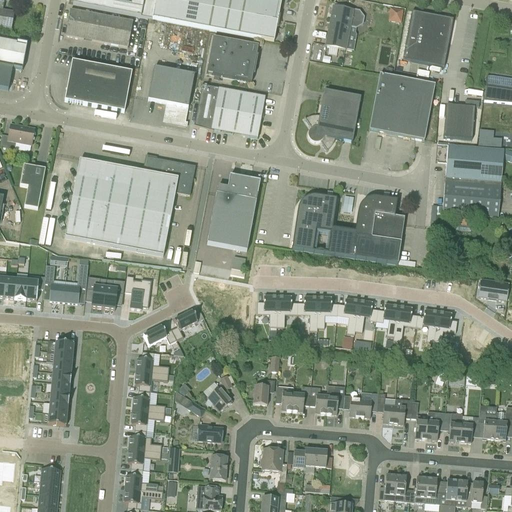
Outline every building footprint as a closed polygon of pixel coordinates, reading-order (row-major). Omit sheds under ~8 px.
[(0,0),(0,29),(11,32),(14,14),(2,12),(4,0),(0,0)] [(155,0),(73,0),(72,6),(152,21),(155,0)] [(181,0),(155,0),(152,21),(177,26),(181,0)] [(181,0),(177,26),(202,30),(207,0),(181,0)] [(260,42),(265,15),(278,17),(281,4),(262,0),(207,0),(202,30),(260,42)] [(359,14),(352,13),(333,9),(325,48),(345,52),(349,30),(356,31),(363,27),(364,20),(359,14)] [(388,24),(401,26),(403,13),(390,11),(388,24)] [(65,38),(127,50),(132,24),(70,12),(65,38)] [(411,14),(402,62),(444,69),(453,22),(411,14)] [(280,18),(278,17),(265,15),(260,42),(273,44),(276,30),(277,30),(280,18)] [(206,76),(251,85),(252,76),(254,76),(257,58),(256,57),(258,49),(212,40),(206,76)] [(27,46),(0,41),(0,91),(8,93),(13,70),(22,72),(27,46)] [(64,103),(124,114),(131,74),(72,63),(64,103)] [(391,78),(392,70),(387,69),(384,72),(383,77),(391,78)] [(147,102),(168,106),(174,74),(154,70),(147,102)] [(194,77),(174,74),(168,106),(165,124),(184,127),(194,77)] [(424,143),(434,87),(379,77),(368,133),(424,143)] [(485,89),(511,92),(511,81),(486,77),(485,89)] [(194,129),(211,132),(257,141),(264,99),(201,88),(194,129)] [(511,105),(511,92),(485,89),(484,103),(511,105)] [(327,153),(328,152),(329,151),(330,149),(331,148),(332,147),(333,145),(334,144),(334,142),(334,141),(352,144),(360,99),(323,93),(319,118),(317,118),(316,118),(314,118),(312,118),(311,118),(309,119),(308,119),(306,120),(305,121),(304,120),(304,121),(311,131),(310,132),(309,132),(309,133),(308,135),(308,136),(308,137),(308,138),(308,139),(308,140),(309,141),(309,142),(310,143),(311,143),(312,144),(313,144),(314,145),(315,145),(316,145),(317,145),(319,144),(320,144),(326,154),(327,153)] [(474,110),(446,107),(443,140),(471,142),(474,110)] [(16,144),(31,147),(34,132),(10,127),(8,138),(1,137),(0,143),(0,149),(14,152),(16,144)] [(503,152),(448,148),(442,216),(498,220),(503,152)] [(511,164),(511,154),(506,152),(503,162),(511,164)] [(103,181),(77,176),(64,240),(163,259),(175,196),(189,198),(195,169),(151,161),(146,165),(144,174),(106,167),(103,181)] [(37,212),(45,172),(23,168),(19,188),(27,190),(24,209),(37,212)] [(206,246),(246,254),(259,184),(238,180),(235,182),(229,181),(227,191),(226,198),(216,196),(206,246)] [(298,208),(298,209),(297,211),(297,212),(291,251),(327,257),(331,234),(336,201),(316,198),(315,198),(313,198),(312,198),(310,198),(309,199),(307,199),(306,200),(304,201),(303,202),(302,203),(301,204),(300,205),(299,206),(298,208)] [(397,267),(400,245),(404,220),(394,219),(396,203),(379,200),(377,200),(375,200),(374,200),(372,200),(371,200),(369,200),(368,201),(366,202),(365,203),(363,203),(362,205),(361,206),(360,207),(359,208),(359,210),(358,211),(358,213),(357,214),(354,238),(331,234),(327,257),(397,267)] [(50,268),(59,268),(60,259),(50,259),(50,268)] [(245,262),(233,260),(231,272),(243,274),(245,262)] [(432,260),(431,270),(440,270),(441,260),(432,260)] [(65,289),(63,305),(77,307),(78,296),(85,296),(88,265),(79,264),(77,290),(65,289)] [(63,305),(65,289),(53,288),(54,270),(45,269),(44,280),(43,292),(50,293),(49,304),(63,305)] [(16,282),(5,281),(6,277),(5,277),(5,281),(3,301),(14,302),(16,282)] [(27,283),(25,303),(36,304),(37,292),(43,292),(44,280),(38,280),(38,284),(27,283)] [(91,310),(102,311),(105,290),(99,289),(100,281),(88,280),(86,292),(93,293),(91,310)] [(133,281),(126,280),(124,296),(131,297),(129,312),(141,313),(142,311),(148,311),(151,284),(140,283),(140,284),(133,284),(133,281)] [(27,283),(16,282),(14,302),(25,303),(27,283)] [(508,287),(480,282),(477,300),(506,304),(508,287)] [(112,291),(105,290),(102,311),(114,313),(116,296),(123,297),(124,284),(113,283),(112,291)] [(276,331),(277,299),(263,299),(263,306),(257,306),(256,318),(263,318),(263,314),(269,314),(269,330),(276,331)] [(290,319),(297,319),(297,307),(290,307),(291,299),(277,299),(276,331),(284,331),(284,315),(290,315),(290,319)] [(303,307),(297,307),(297,319),(303,319),(303,315),(309,315),(309,331),(316,332),(317,300),(303,300),(303,307)] [(337,313),(337,308),(330,308),(331,301),(317,300),(316,332),(324,332),(324,316),(330,316),(330,320),(336,320),(337,313)] [(337,313),(336,320),(342,321),(343,317),(349,318),(346,337),(353,338),(354,335),(358,304),(345,302),(344,309),(337,308),(337,313)] [(369,324),(375,325),(377,313),(371,313),(372,306),(358,304),(354,335),(359,336),(361,336),(364,320),(370,321),(369,324)] [(377,313),(375,325),(382,326),(382,323),(388,323),(386,339),(394,340),(398,309),(384,307),(383,314),(377,313)] [(409,330),(415,331),(417,319),(411,318),(412,311),(398,309),(394,340),(401,341),(403,325),(409,326),(409,330)] [(417,319),(415,331),(421,332),(422,328),(428,329),(426,345),(433,346),(438,315),(424,313),(423,320),(417,319)] [(179,334),(196,325),(191,314),(173,323),(176,330),(170,333),(176,345),(183,341),(179,334)] [(438,315),(433,346),(441,347),(443,331),(449,332),(448,335),(455,336),(456,324),(450,324),(451,317),(438,315)] [(176,345),(170,333),(164,336),(161,329),(143,338),(148,349),(165,341),(169,348),(176,345)] [(342,350),(351,351),(352,341),(343,339),(342,350)] [(55,345),(54,355),(72,357),(73,346),(55,345)] [(15,348),(4,347),(3,371),(28,372),(28,360),(22,360),(23,356),(15,355),(15,348)] [(71,367),(72,357),(54,355),(53,366),(71,367)] [(136,361),(135,374),(168,377),(169,370),(152,369),(153,356),(141,355),(141,361),(136,361)] [(270,375),(277,375),(278,360),(271,359),(270,375)] [(71,367),(53,366),(52,376),(70,377),(71,367)] [(406,370),(398,370),(397,380),(405,380),(406,370)] [(168,377),(135,374),(134,388),(138,388),(138,394),(150,395),(151,383),(167,384),(168,377)] [(51,386),(69,388),(70,377),(52,376),(51,386)] [(225,392),(231,389),(226,378),(220,381),(225,392)] [(252,407),(266,408),(268,383),(262,383),(261,389),(254,388),(252,407)] [(69,388),(51,386),(50,396),(68,398),(69,388)] [(179,391),(182,394),(187,389),(184,386),(179,391)] [(343,412),(344,398),(344,390),(327,389),(326,399),(327,399),(325,417),(336,418),(337,411),(343,412)] [(280,414),(291,414),(293,397),(293,391),(276,390),(275,406),(281,407),(280,414)] [(303,408),(309,409),(310,398),(310,390),(301,390),(301,397),(293,397),(291,414),(302,415),(303,408)] [(327,399),(326,399),(319,399),(319,391),(310,390),(310,398),(309,409),(315,409),(314,416),(325,417),(327,399)] [(209,409),(212,407),(219,415),(231,405),(219,391),(207,401),(208,402),(205,405),(209,409)] [(131,413),(164,416),(165,409),(148,408),(150,395),(138,394),(137,400),(133,400),(131,413)] [(50,396),(49,406),(67,408),(68,398),(50,396)] [(371,396),(371,403),(360,402),(359,420),(369,421),(370,414),(376,415),(378,397),(371,396)] [(378,397),(376,415),(383,415),(382,426),(392,427),(394,409),(384,408),(385,397),(378,397)] [(348,419),(359,420),(360,402),(350,401),(350,399),(344,398),(343,412),(349,412),(348,419)] [(411,405),(411,404),(394,402),(394,409),(392,427),(403,428),(404,421),(410,421),(411,405)] [(191,404),(186,410),(200,419),(205,413),(191,404)] [(411,405),(410,421),(416,422),(414,442),(425,443),(427,426),(426,426),(420,425),(420,420),(416,420),(418,405),(411,405)] [(20,411),(8,410),(5,431),(18,432),(19,418),(25,419),(26,407),(20,406),(20,411)] [(48,416),(66,418),(67,408),(49,406),(48,416)] [(496,415),(495,418),(495,425),(494,442),(505,443),(506,428),(511,428),(511,438),(511,426),(511,410),(505,410),(505,416),(496,415)] [(135,427),(134,433),(146,434),(147,422),(163,423),(164,416),(131,413),(130,427),(135,427)] [(495,425),(495,418),(485,418),(485,415),(479,414),(478,426),(484,426),(482,441),(494,442),(495,425)] [(65,429),(66,418),(48,416),(47,427),(65,429)] [(443,433),(444,417),(427,416),(426,426),(427,426),(425,443),(436,443),(437,433),(443,433)] [(461,428),(461,419),(444,417),(443,433),(449,434),(448,444),(459,445),(461,428)] [(467,429),(461,428),(459,445),(470,446),(472,424),(468,424),(467,429)] [(208,430),(209,428),(198,428),(197,444),(221,446),(222,432),(208,430)] [(128,452),(160,455),(161,448),(145,447),(146,434),(134,433),(133,439),(129,439),(128,452)] [(166,474),(178,475),(179,451),(168,451),(166,474)] [(281,467),(282,453),(263,451),(262,462),(261,462),(260,469),(262,469),(261,473),(280,474),(279,484),(285,485),(286,471),(286,467),(281,467)] [(130,472),(142,473),(143,461),(160,462),(160,455),(128,452),(126,466),(131,466),(130,472)] [(304,452),(304,455),(303,472),(303,469),(314,470),(315,453),(304,452)] [(326,454),(315,453),(314,470),(325,471),(326,454)] [(292,471),(303,472),(304,455),(293,454),(292,471)] [(225,483),(227,460),(211,459),(210,482),(225,483)] [(3,464),(2,482),(13,483),(15,465),(9,464),(3,463),(3,464)] [(41,485),(60,487),(61,473),(42,471),(41,485)] [(142,473),(130,472),(130,478),(125,478),(124,491),(157,494),(157,487),(141,486),(142,473)] [(395,478),(385,477),(384,490),(379,490),(378,503),(393,504),(395,478)] [(405,492),(406,479),(395,478),(393,504),(409,505),(410,493),(405,492)] [(409,505),(424,506),(426,481),(416,480),(415,493),(410,493),(409,505)] [(426,481),(424,506),(439,508),(440,495),(435,495),(436,482),(426,481)] [(445,508),(455,509),(457,483),(447,482),(446,496),(440,495),(439,508),(445,508)] [(470,505),(471,498),(466,497),(467,484),(457,483),(455,509),(465,510),(470,510),(471,505),(470,505)] [(481,499),(482,485),(472,484),(471,498),(470,505),(471,505),(481,505),(480,511),(486,511),(487,499),(481,499)] [(59,500),(60,487),(41,485),(40,498),(59,500)] [(217,502),(218,490),(204,489),(204,497),(203,497),(202,511),(220,511),(221,502),(217,502)] [(127,505),(126,511),(135,511),(138,511),(140,500),(156,502),(157,494),(124,491),(123,505),(127,505)] [(262,500),(261,511),(278,511),(284,511),(285,503),(293,503),(294,496),(270,494),(270,500),(262,500)] [(310,511),(312,498),(305,497),(303,511),(310,511)] [(40,498),(38,511),(48,511),(57,511),(59,500),(40,498)] [(327,511),(351,511),(352,507),(349,507),(349,501),(330,499),(330,506),(328,505),(327,511)]
